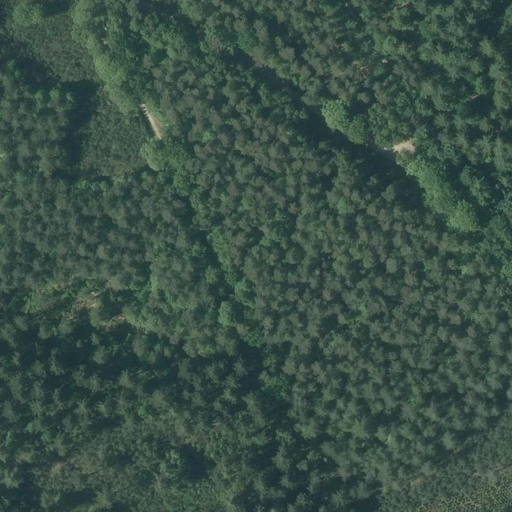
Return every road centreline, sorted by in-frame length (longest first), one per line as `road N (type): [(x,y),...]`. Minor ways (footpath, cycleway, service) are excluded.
road 1 (track): [(337,511),(91,0)]
road 2 (track): [(0,347),(99,362),(195,360),(310,336),(511,263)]
road 3 (unclassified): [(511,259),(471,201),(139,0)]
road 4 (unknown): [(511,225),(477,168),(457,172),(344,0)]
